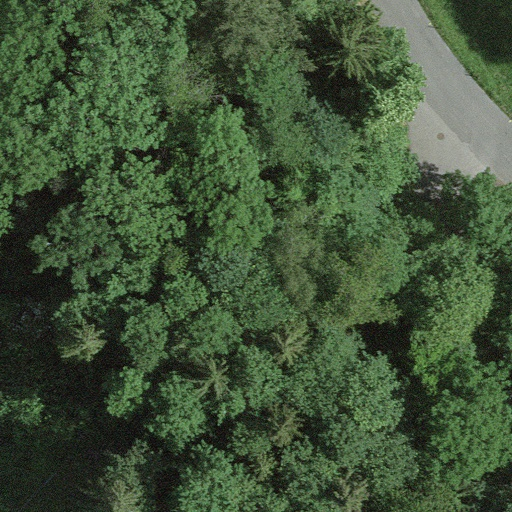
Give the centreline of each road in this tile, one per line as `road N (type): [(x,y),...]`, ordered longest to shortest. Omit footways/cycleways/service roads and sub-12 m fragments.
road 1 (residential): [(496,511),(479,397),(420,203),(416,36)]
road 2 (residential): [(511,152),(483,131),(416,36)]
